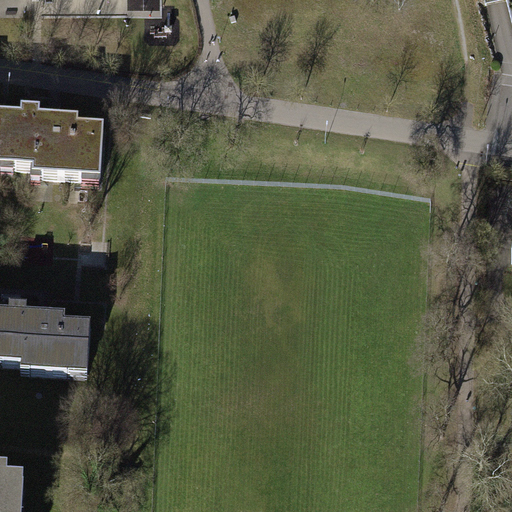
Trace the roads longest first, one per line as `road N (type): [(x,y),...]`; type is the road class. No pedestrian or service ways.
road 1 (residential): [(511,139),(462,139),(0,70)]
road 2 (track): [(462,139),(468,66),(452,0)]
